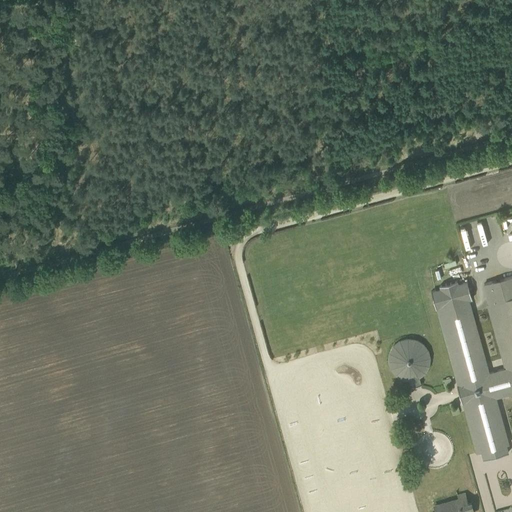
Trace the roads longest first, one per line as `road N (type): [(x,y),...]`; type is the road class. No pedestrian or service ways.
road 1 (track): [(0,272),(319,186)]
road 2 (track): [(319,186),(511,132)]
road 3 (track): [(316,0),(319,186)]
